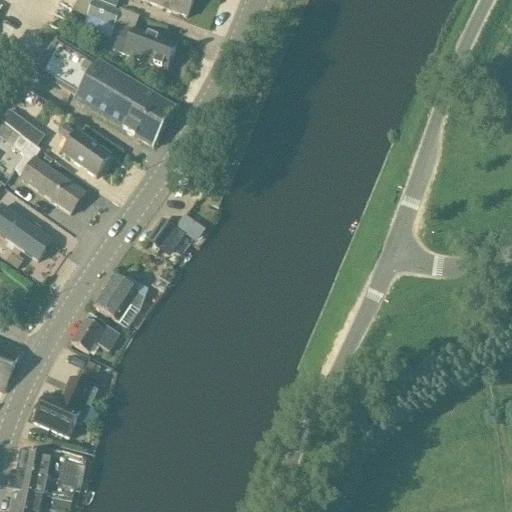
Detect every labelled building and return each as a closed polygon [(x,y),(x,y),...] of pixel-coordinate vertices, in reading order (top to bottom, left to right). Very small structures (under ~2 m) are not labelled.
[(89,0),(116,10),(120,0),(89,0)] [(132,0),(188,21),(195,0),(132,0)] [(115,29),(120,16),(94,6),(89,19),(115,29)] [(73,34),(77,35),(81,32),(80,27),(76,26),(72,29),(73,34)] [(122,31),(114,54),(117,55),(167,74),(176,51),(134,35),(134,36),(122,31)] [(42,70),(37,77),(79,101),(76,105),(154,151),(176,113),(57,43),(48,59),(43,55),(36,66),(42,70)] [(10,116),(2,127),(17,137),(32,148),(47,127),(17,106),(10,116)] [(1,129),(0,130),(0,142),(4,144),(10,135),(1,129)] [(71,146),(63,157),(97,181),(111,161),(77,137),(67,130),(61,138),(71,146)] [(21,141),(14,152),(25,160),(15,175),(23,180),(21,183),(71,218),(86,197),(35,162),(40,155),(21,141)] [(3,209),(0,213),(0,238),(38,265),(53,244),(3,209)] [(199,245),(208,233),(187,219),(178,231),(199,245)] [(176,233),(163,224),(149,243),(162,252),(176,233)] [(12,258),(6,267),(16,273),(22,265),(12,258)] [(120,285),(114,281),(94,311),(116,326),(128,334),(140,315),(147,293),(131,283),(130,282),(129,282),(127,282),(126,282),(124,282),(123,283),(122,284),(120,285)] [(85,325),(71,348),(88,358),(95,347),(109,356),(119,339),(105,330),(106,329),(89,318),(85,325)] [(0,393),(3,395),(22,352),(0,344),(0,393)] [(89,367),(84,378),(95,383),(100,372),(89,367)] [(46,400),(34,426),(69,443),(76,428),(82,431),(98,395),(71,383),(71,385),(75,386),(69,399),(65,397),(60,407),(46,400)] [(47,482),(62,485),(65,467),(85,472),(87,462),(49,452),(48,461),(20,455),(16,476),(47,482)] [(62,485),(47,482),(16,476),(12,496),(72,507),(74,497),(74,496),(60,493),(62,485)] [(71,511),(72,507),(12,496),(9,511),(71,511)] [(74,497),(72,507),(79,509),(81,498),(74,497)]
